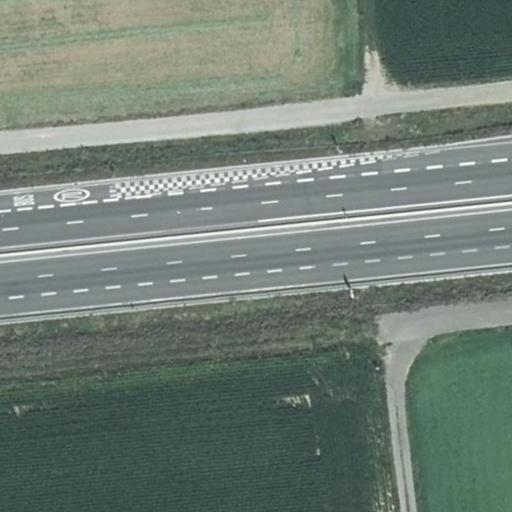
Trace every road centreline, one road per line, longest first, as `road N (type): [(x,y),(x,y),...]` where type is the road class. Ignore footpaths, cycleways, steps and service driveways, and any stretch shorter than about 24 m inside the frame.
road 1 (trunk): [(511,178),(0,236)]
road 2 (trunk): [(0,283),(400,241)]
road 3 (track): [(392,328),(0,367)]
road 4 (track): [(371,127),(0,148)]
road 5 (track): [(412,511),(392,328)]
road 6 (track): [(511,107),(371,127)]
road 7 (track): [(371,127),(371,0)]
